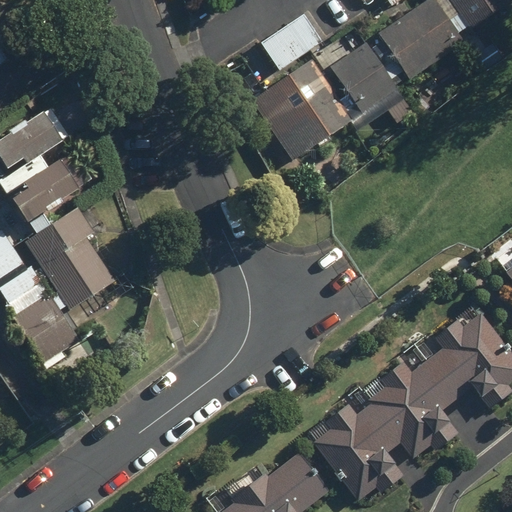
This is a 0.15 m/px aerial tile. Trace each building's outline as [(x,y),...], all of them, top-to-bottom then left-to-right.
[(370,53),(392,83),(401,76),(408,85),(462,46),(429,0),(378,38),(382,44),(370,53)] [(511,0),(478,0),(491,18),(511,3),(511,0)] [(301,18),(258,46),(277,75),(320,46),(301,18)] [(359,39),(322,64),(359,120),(397,95),(359,39)] [(248,65),(231,77),(290,164),(348,124),(308,64),(267,92),(248,65)] [(23,174),(68,143),(47,112),(0,144),(0,174),(1,176),(17,165),(23,174)] [(71,159),(4,198),(22,230),(90,191),(71,159)] [(72,207),(20,244),(73,318),(124,281),(72,207)] [(0,233),(0,292),(9,306),(37,288),(0,233)] [(44,293),(8,317),(42,367),(78,343),(44,293)] [(511,393),(511,363),(469,309),(299,444),(352,511),(353,511),(397,477),(384,461),(404,446),(418,464),(455,434),(438,412),(466,390),(486,414),(511,393)] [(326,511),(335,506),(297,455),(267,477),(257,463),(215,494),(225,507),(219,511),(326,511)]
